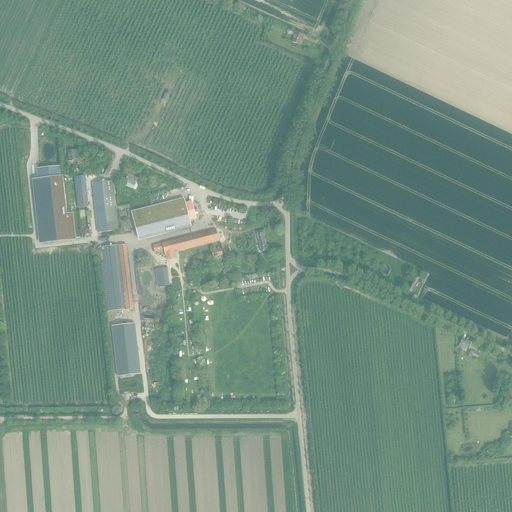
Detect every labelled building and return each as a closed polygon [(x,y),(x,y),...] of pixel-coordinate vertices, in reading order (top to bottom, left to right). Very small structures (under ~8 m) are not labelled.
[(304,35),(295,31),(294,34),(295,34),(292,42),(299,45),(301,39),(302,39),(304,35)] [(73,159),(78,158),(78,151),(73,151),(73,150),(67,151),(68,156),(66,156),(67,161),(73,160),(73,159)] [(37,179),(32,179),(39,243),(75,239),(72,215),(66,215),(61,176),(60,176),(59,166),(36,169),(37,179)] [(125,181),(124,185),(136,190),(139,184),(136,182),(138,179),(129,174),(125,181)] [(77,208),(87,207),(85,176),(74,177),(77,208)] [(118,230),(114,196),(113,181),(93,183),(98,233),(118,230)] [(132,212),(139,240),(191,227),(189,220),(196,218),(192,202),(186,203),(185,199),(171,202),(132,212)] [(216,229),(153,245),(154,252),(157,251),(164,250),(165,255),(166,255),(167,260),(179,257),(178,251),(219,241),(216,229)] [(265,234),(264,230),(256,232),(261,252),(269,250),(267,245),(266,245),(263,235),(265,234)] [(114,245),(98,247),(105,312),(121,310),(133,309),(125,244),(114,245)] [(213,257),(222,255),(225,254),(223,245),(217,247),(217,249),(211,250),(213,257)] [(167,267),(155,269),(157,287),(169,285),(167,267)] [(411,282),(407,289),(412,291),(416,281),(420,283),(423,276),(420,274),(419,277),(415,276),(412,282),(411,282)] [(134,323),(112,326),(117,376),(140,373),(134,323)] [(466,350),(470,342),(462,338),(458,346),(466,350)] [(479,353),(477,352),(471,349),(469,354),(477,358),(479,353)]
